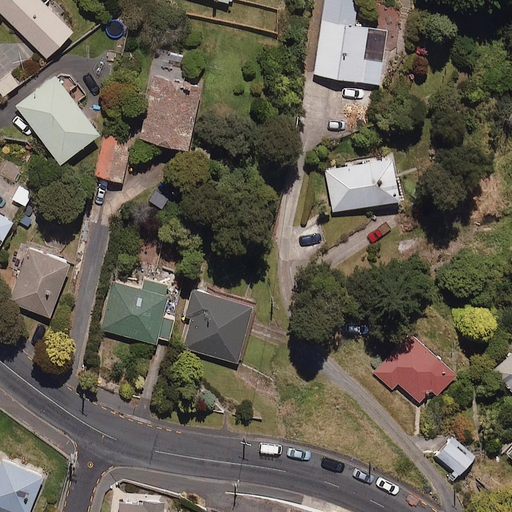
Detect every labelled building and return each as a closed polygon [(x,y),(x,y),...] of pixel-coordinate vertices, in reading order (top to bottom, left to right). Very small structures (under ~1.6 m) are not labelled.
[(72,30),(41,0),(0,0),(0,11),(46,57),(72,30)] [(324,0),(314,74),(378,84),(386,30),(354,25),(357,0),(324,0)] [(189,56),(158,49),(138,138),(186,149),(199,93),(182,89),(189,56)] [(18,84),(9,73),(0,79),(0,92),(2,96),(18,84)] [(98,134),(54,75),(15,105),(59,163),(98,134)] [(131,141),(102,134),(93,175),(122,181),(131,141)] [(398,200),(391,157),(326,169),(333,211),(398,200)] [(33,191),(19,183),(11,198),(24,206),(33,191)] [(0,241),(12,221),(0,214),(0,241)] [(68,263),(27,247),(7,301),(48,316),(68,263)] [(141,285),(112,279),(100,330),(155,342),(168,284),(142,278),(141,285)] [(251,305),(191,289),(184,317),(189,318),(181,348),(237,362),(251,305)] [(456,374),(410,332),(373,371),(391,388),(397,382),(418,402),(430,390),(436,395),(456,374)] [(511,352),(495,368),(511,387),(511,352)] [(475,457),(455,437),(433,458),(453,479),(475,457)] [(31,511),(47,472),(5,455),(0,468),(0,511),(31,511)] [(165,511),(165,503),(112,503),(112,511),(165,511)]
